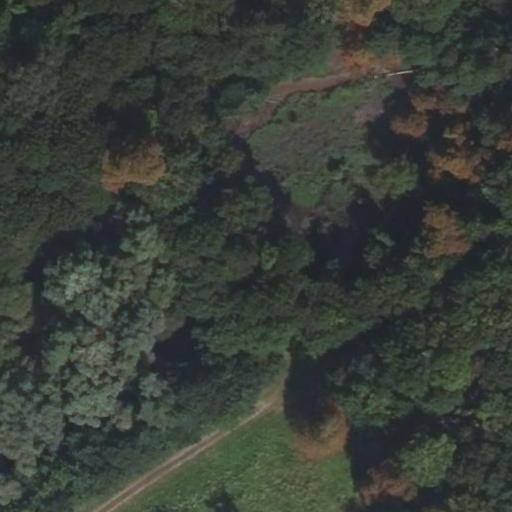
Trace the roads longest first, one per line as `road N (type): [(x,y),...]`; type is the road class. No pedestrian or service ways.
road 1 (track): [(152,0),(145,44),(169,149),(304,388),(413,511)]
road 2 (track): [(304,388),(248,409),(100,511)]
